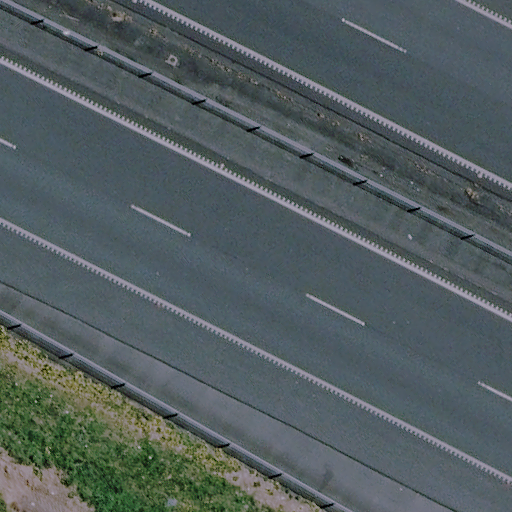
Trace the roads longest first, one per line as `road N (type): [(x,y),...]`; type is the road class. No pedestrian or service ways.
road 1 (motorway): [(511,420),(0,159)]
road 2 (motorway): [(306,0),(511,105)]
